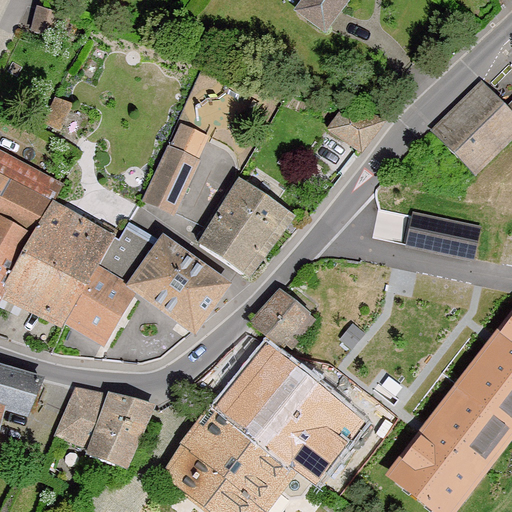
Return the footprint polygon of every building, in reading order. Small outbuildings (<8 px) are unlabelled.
[(307,0),(298,14),(325,34),(335,20),(349,0),(307,0)] [(61,15),(39,9),(33,31),(54,37),(61,15)] [(511,140),(511,108),(509,111),(484,85),(434,133),(476,176),(511,140)] [(43,123),(61,131),(73,106),(55,97),(43,123)] [(347,107),(331,128),(363,150),(385,121),(347,107)] [(181,127),(171,148),(195,159),(204,140),(205,138),(181,127)] [(173,212),(197,161),(195,159),(171,148),(170,148),(145,200),(173,212)] [(0,150),(0,178),(52,206),(62,184),(16,159),(0,150)] [(165,245),(130,224),(120,242),(52,206),(0,178),(0,298),(1,298),(63,328),(66,324),(72,328),(106,349),(107,346),(135,298),(137,293),(133,289),(165,245)] [(251,277),(295,220),(243,185),(204,246),(251,277)] [(479,227),(414,214),(408,245),(473,259),(479,227)] [(231,289),(166,243),(165,245),(133,289),(137,293),(192,331),(198,336),(231,289)] [(315,321),(282,295),(255,326),(284,350),(288,344),(294,349),(315,321)] [(511,316),(494,340),(390,474),(439,511),(451,511),(511,433),(511,316)] [(362,424),(270,352),(219,414),(214,411),(185,449),(167,479),(209,511),(271,511),(283,497),(290,503),(305,500),(315,486),(362,424)] [(29,419),(42,384),(0,372),(0,429),(5,411),(29,419)] [(129,469),(154,410),(109,398),(77,393),(58,438),(93,450),(90,457),(129,469)]
